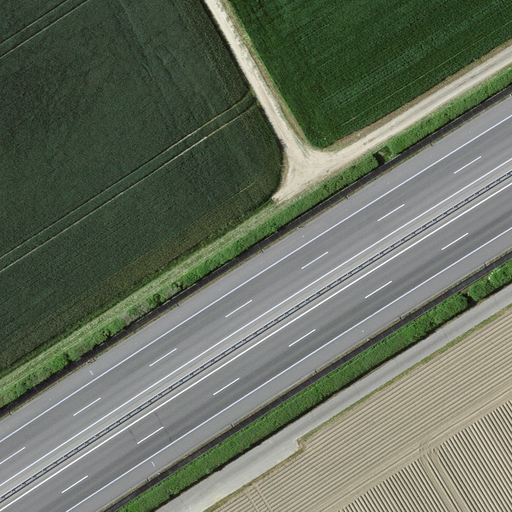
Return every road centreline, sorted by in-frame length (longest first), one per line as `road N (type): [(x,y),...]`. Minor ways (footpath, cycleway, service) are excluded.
road 1 (motorway): [(511,137),(0,463)]
road 2 (motorway): [(33,511),(511,206)]
road 3 (track): [(511,53),(310,177),(212,0)]
road 4 (track): [(511,293),(169,511)]
road 5 (track): [(0,377),(310,177)]
